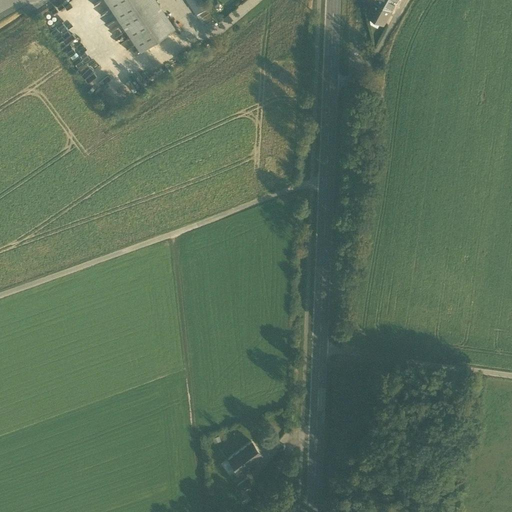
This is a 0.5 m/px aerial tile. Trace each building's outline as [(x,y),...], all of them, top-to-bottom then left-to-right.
[(106,0),(140,49),(173,26),(155,0),(106,0)] [(186,0),(195,14),(205,7),(207,6),(202,0),(186,0)] [(395,0),(376,0),(376,1),(391,9),(395,0)] [(381,21),(383,23),(391,9),(376,1),(368,14),(369,15),(381,21)] [(212,17),(205,7),(195,14),(202,24),(212,17)] [(378,27),(381,21),(369,15),(370,24),(378,27)] [(228,456),(241,473),(250,466),(248,463),(262,453),(251,439),(228,456)] [(237,482),(242,489),(252,482),(247,475),(237,482)]
